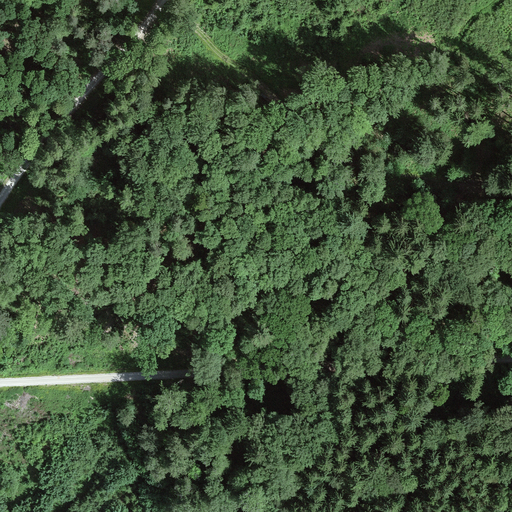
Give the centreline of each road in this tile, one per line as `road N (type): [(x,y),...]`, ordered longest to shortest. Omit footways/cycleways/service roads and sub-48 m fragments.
road 1 (track): [(511,358),(0,385)]
road 2 (track): [(182,0),(328,147),(402,173),(511,182)]
road 3 (track): [(0,200),(29,153),(160,0)]
